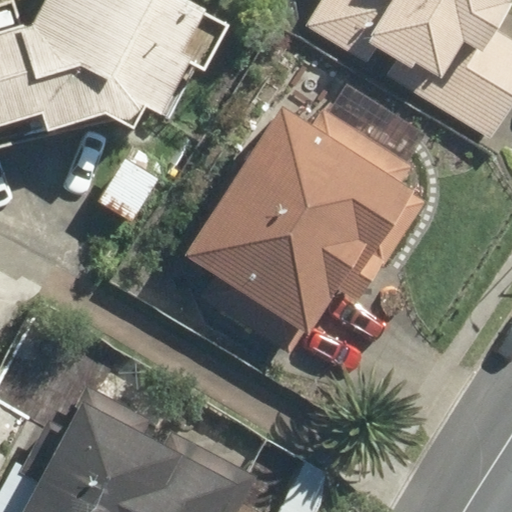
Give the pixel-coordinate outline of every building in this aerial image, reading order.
[(223,4),(215,0),(47,0),(40,16),(0,28),(0,146),(91,119),(169,114),(223,4)] [(511,1),(511,0),(324,0),(305,33),(494,144),(511,113),(511,36),(497,28),(511,1)] [(422,185),(283,97),(183,253),(206,268),(189,296),(288,359),(360,246),(376,257),(422,185)] [(165,176),(125,152),(95,202),(135,227),(165,176)] [(227,511),(249,472),(93,387),(42,480),(24,511),(227,511)] [(24,511),(42,480),(13,465),(0,488),(0,511),(24,511)]
